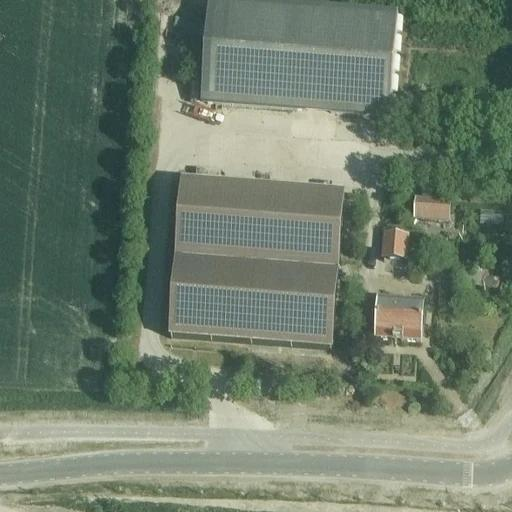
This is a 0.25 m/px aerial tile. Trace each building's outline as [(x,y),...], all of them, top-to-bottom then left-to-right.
[(206,105),(390,119),(398,19),(214,5),(206,105)] [(210,37),(212,14),(193,13),(191,35),(210,37)] [(182,184),(170,340),(332,353),(344,197),(182,184)] [(415,201),(414,223),(449,225),(450,203),(415,201)] [(383,235),(381,261),(407,263),(409,237),(383,235)] [(376,342),(420,345),(423,305),(364,301),(363,314),(378,315),(376,342)]
